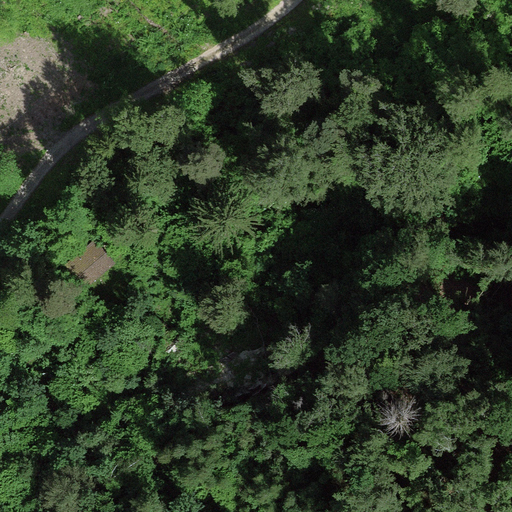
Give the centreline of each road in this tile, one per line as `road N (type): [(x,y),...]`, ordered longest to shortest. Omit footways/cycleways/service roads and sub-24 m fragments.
road 1 (track): [(293,0),(274,19),(56,137),(0,223)]
road 2 (track): [(0,377),(133,263)]
